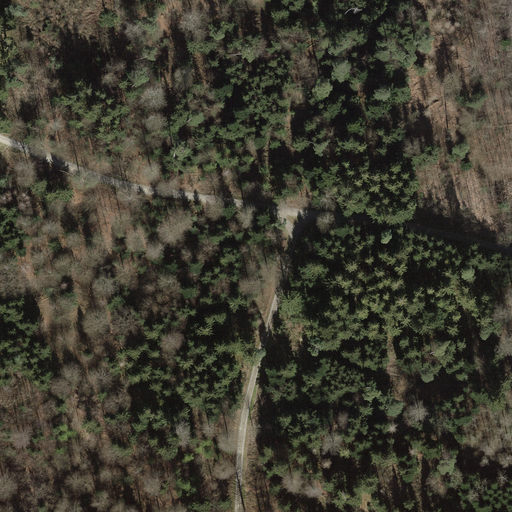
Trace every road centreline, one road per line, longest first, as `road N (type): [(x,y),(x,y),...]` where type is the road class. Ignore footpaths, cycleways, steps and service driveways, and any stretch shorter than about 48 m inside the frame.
road 1 (track): [(0,138),(107,180),(393,223),(511,251)]
road 2 (track): [(238,511),(242,418),(299,212)]
